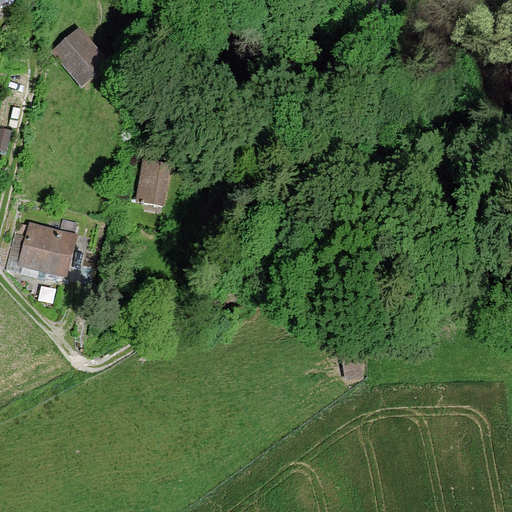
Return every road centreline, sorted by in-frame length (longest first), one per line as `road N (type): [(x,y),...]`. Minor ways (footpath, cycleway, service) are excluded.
road 1 (track): [(299,236),(230,295),(97,366),(78,362),(0,277)]
road 2 (track): [(299,236),(335,92),(380,0)]
road 3 (track): [(0,221),(32,83),(24,0)]
road 4 (track): [(511,308),(398,276),(299,236)]
